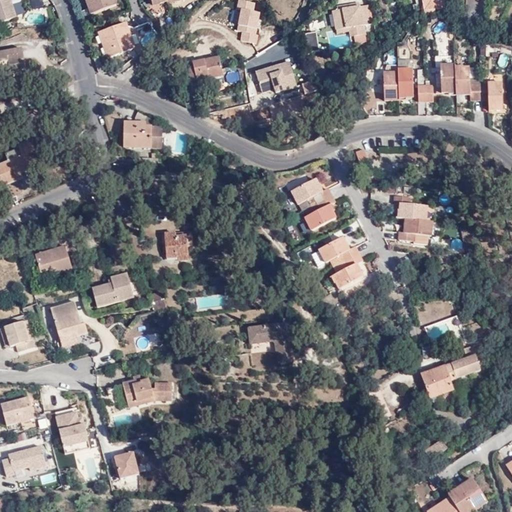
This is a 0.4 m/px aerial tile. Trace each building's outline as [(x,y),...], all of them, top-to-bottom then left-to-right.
[(16,15),(11,0),(0,0),(0,23),(17,18),(16,15)] [(18,0),(11,0),(16,15),(23,12),(18,0)] [(116,4),(114,0),(90,0),(88,1),(93,12),(116,4)] [(421,0),(422,12),(443,11),(442,0),(431,0),(432,0),(431,0),(421,0)] [(362,7),(357,8),(336,11),(331,12),(334,35),(347,34),(348,37),(361,36),(361,27),(366,26),(363,7),(362,7)] [(114,58),(138,51),(133,38),(130,39),(126,26),(103,34),(108,48),(111,47),(114,58)] [(0,55),(0,75),(22,71),(28,70),(25,50),(0,55)] [(194,84),(226,75),(221,56),(189,65),(194,84)] [(287,62),(254,74),(262,96),(273,92),(274,97),(297,88),(287,62)] [(458,67),(458,63),(443,64),(444,90),(451,90),(459,90),(458,67)] [(416,66),(400,66),(400,68),(401,92),(409,92),(420,92),(420,100),(428,100),(427,84),(416,84),(416,66)] [(459,90),(458,94),(472,94),(472,99),(483,100),(482,84),(472,84),(472,67),(466,67),(458,67),(459,90)] [(385,97),(401,96),(401,92),(400,68),(384,68),(385,97)] [(22,71),(0,75),(0,81),(22,77),(22,71)] [(482,84),(483,100),(490,100),(491,108),(505,108),(505,81),(491,81),(491,84),(482,84)] [(124,147),(151,149),(152,128),(145,128),(137,128),(137,124),(126,123),(124,147)] [(152,128),(151,149),(161,149),(162,128),(152,128)] [(25,159),(36,154),(32,144),(20,149),(25,159)] [(359,164),(368,161),(364,151),(355,154),(359,164)] [(1,168),(9,188),(24,181),(23,177),(42,169),(36,154),(25,159),(19,161),(10,164),(1,168)] [(7,158),(10,164),(19,161),(16,154),(7,158)] [(0,191),(9,188),(1,168),(0,168),(0,191)] [(313,195),(317,203),(330,196),(326,187),(321,189),(315,176),(291,188),(297,202),(313,195)] [(397,218),(404,219),(425,221),(426,205),(407,204),(407,194),(393,193),(393,203),(398,204),(397,209),(397,218)] [(330,196),(317,203),(320,209),(305,216),(310,228),(333,216),(330,210),(327,204),(332,201),(330,196)] [(430,234),(431,221),(425,221),(404,219),(404,232),(398,232),(398,240),(414,240),(414,233),(430,234)] [(189,260),(189,248),(188,234),(167,234),(167,258),(178,257),(178,261),(189,260)] [(340,254),(344,261),(358,253),(354,245),(349,248),(343,236),(319,248),(326,261),(340,254)] [(73,275),(66,251),(35,259),(40,276),(50,274),(53,281),(73,275)] [(358,253),(344,261),(346,267),(332,274),(335,280),(337,286),(361,274),(356,262),(361,259),(358,253)] [(112,286),(109,287),(92,292),(97,310),(133,300),(127,276),(110,281),(111,283),(112,286)] [(163,293),(150,297),(154,312),(167,308),(163,293)] [(81,327),(75,305),(51,311),(58,339),(75,334),(77,339),(87,335),(85,326),(81,327)] [(293,362),(289,322),(248,327),(249,342),(269,340),(276,343),(278,363),(293,362)] [(28,323),(6,329),(12,348),(15,347),(18,355),(36,350),(28,323)] [(450,339),(462,334),(459,325),(446,330),(450,339)] [(6,329),(1,331),(7,350),(12,348),(6,329)] [(449,379),(478,367),(474,355),(481,352),(477,342),(463,347),(466,357),(423,374),(432,398),(453,390),(449,379)] [(137,386),(124,389),(129,405),(131,413),(142,410),(140,405),(148,403),(149,407),(158,406),(158,400),(165,400),(165,405),(174,405),(174,388),(159,388),(159,393),(155,394),(152,384),(144,386),(143,381),(137,382),(137,386)] [(129,405),(124,389),(109,393),(112,408),(129,405)] [(35,419),(30,398),(3,405),(8,426),(35,419)] [(78,409),(56,415),(58,426),(60,425),(81,421),(78,409)] [(40,427),(49,426),(47,417),(38,418),(40,427)] [(81,421),(60,425),(66,453),(93,447),(87,420),(81,421)] [(42,444),(7,451),(8,455),(1,457),(5,476),(15,474),(14,470),(29,467),(30,468),(46,465),(42,444)] [(133,454),(115,458),(119,480),(137,476),(133,454)] [(473,483),(463,489),(477,511),(480,511),(484,510),(488,508),(473,483)] [(455,504),(459,511),(477,511),(463,489),(450,498),(452,500),(455,504)] [(452,500),(443,506),(446,510),(455,504),(452,500)]
